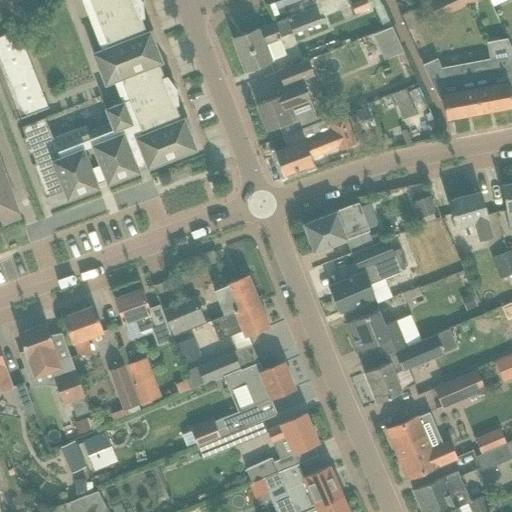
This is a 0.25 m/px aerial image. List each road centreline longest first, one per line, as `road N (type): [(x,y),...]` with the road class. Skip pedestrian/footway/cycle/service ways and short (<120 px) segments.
road 1 (unclassified): [(396,511),(267,202)]
road 2 (unclassified): [(267,202),(409,158),(511,139)]
road 3 (unclassified): [(267,202),(185,4)]
road 4 (residential): [(35,229),(146,193),(167,237)]
road 5 (unclassified): [(53,279),(167,237)]
